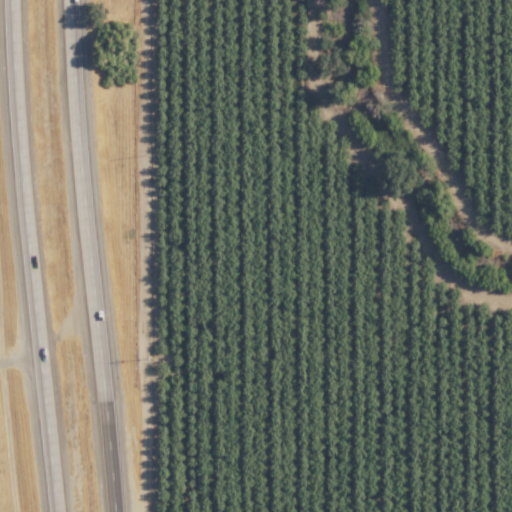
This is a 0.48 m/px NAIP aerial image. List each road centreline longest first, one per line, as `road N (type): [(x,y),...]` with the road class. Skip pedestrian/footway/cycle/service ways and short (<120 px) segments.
road 1 (trunk): [(18,0),(61,511)]
road 2 (trunk): [(121,511),(79,0)]
